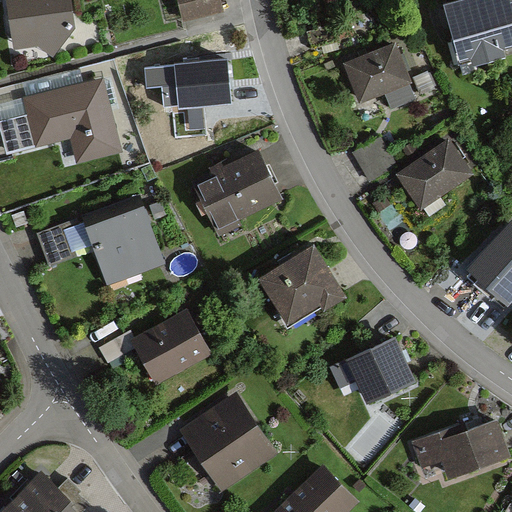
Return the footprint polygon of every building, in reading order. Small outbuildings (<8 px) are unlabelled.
[(3,0),(9,43),(36,39),(52,49),(72,18),(69,0),(3,0)] [(221,0),(178,0),(184,23),(224,14),(221,0)] [(511,0),(445,0),(460,51),(470,48),(473,57),(506,48),(504,39),(511,36),(511,0)] [(397,44),(345,63),(360,101),(389,90),(395,104),(434,89),(428,75),(411,82),(397,44)] [(162,86),(163,108),(229,103),(226,61),(146,67),(148,87),(162,86)] [(70,137),(76,160),(117,150),(100,80),(24,99),(36,146),(70,137)] [(354,150),(369,179),(398,164),(383,135),(354,150)] [(449,139),(399,174),(423,209),(473,173),(449,139)] [(283,199),(259,150),(193,183),(220,238),(242,227),(239,220),(283,199)] [(164,264),(139,197),(83,218),(108,285),(164,264)] [(39,232),(51,266),(93,250),(81,217),(39,232)] [(511,295),(511,226),(475,269),(509,299),(511,295)] [(260,280),(285,323),(318,303),(322,309),(343,297),(314,248),(260,280)] [(188,314),(131,342),(154,387),(210,358),(188,314)] [(367,406),(417,382),(395,338),(346,361),(367,406)] [(274,452),(234,394),(179,431),(219,489),(274,452)] [(462,425),(410,444),(419,469),(441,461),(448,480),(510,457),(497,421),(464,433),(462,425)] [(348,511),(357,503),(322,467),(274,511),(348,511)] [(63,511),(69,506),(40,479),(7,511),(63,511)]
